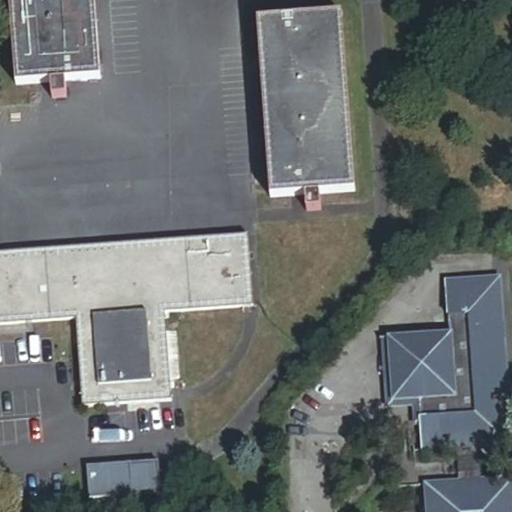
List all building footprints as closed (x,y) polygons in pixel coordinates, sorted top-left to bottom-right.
[(102,82),(95,0),(11,0),(18,89),(53,86),(54,102),(67,101),(66,85),(102,82)] [(356,194),(342,17),(258,24),(267,136),(272,201),(311,198),(312,214),(326,213),(325,197),(356,194)] [(80,250),(0,255),(0,328),(77,323),(83,410),(172,404),(165,316),(253,310),(248,238),(80,250)] [(426,488),(426,492),(511,486),(511,481),(479,484),(476,450),(511,447),(500,281),(447,285),(450,337),(390,341),(394,403),(419,402),(423,453),(457,451),(460,486),(426,488)] [(159,465),(87,470),(89,501),(161,496),(159,465)] [(511,511),(511,486),(426,492),(427,511),(511,511)]
